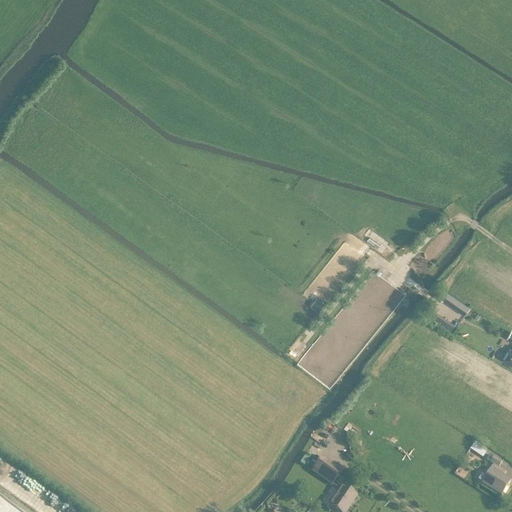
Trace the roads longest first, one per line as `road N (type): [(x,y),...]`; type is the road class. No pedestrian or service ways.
road 1 (track): [(458,316),(373,255),(296,350)]
road 2 (track): [(395,272),(455,217),(511,248)]
